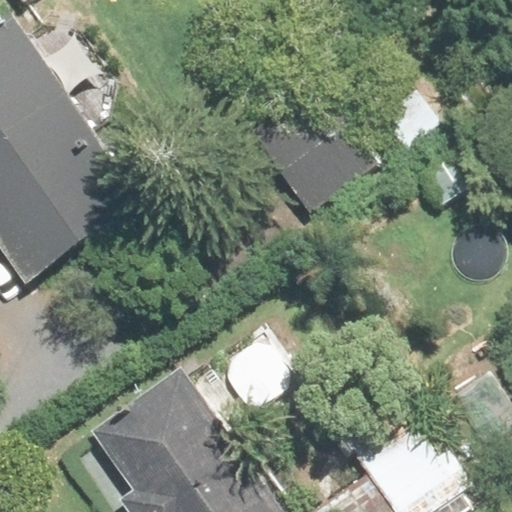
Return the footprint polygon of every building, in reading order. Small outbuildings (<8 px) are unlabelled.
[(26,0),(36,16),(63,0),(26,0)] [(32,29),(0,50),(0,248),(35,300),(160,214),(32,29)] [(379,178),(347,127),(284,167),(316,218),(379,178)] [(297,389),(272,350),(236,374),(262,412),(297,389)] [(293,511),(185,383),(105,450),(142,494),(129,506),(134,511),(293,511)] [(447,511),(482,490),(439,423),(372,467),(401,511),(447,511)]
